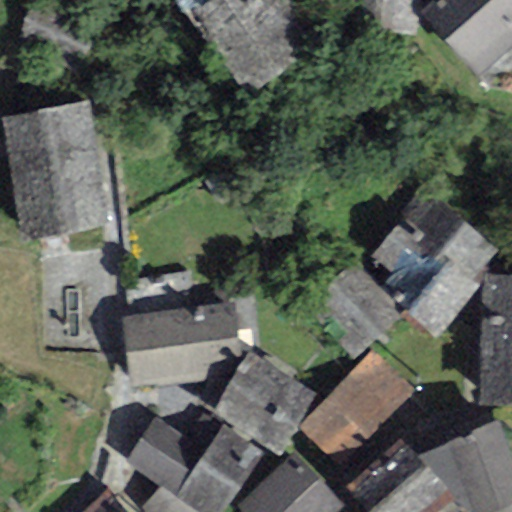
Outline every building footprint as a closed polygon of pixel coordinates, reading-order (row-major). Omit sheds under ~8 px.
[(97,10),(72,0),(36,0),(19,39),(73,63),(97,10)] [(201,0),(255,71),(319,23),(302,0),(201,0)] [(511,0),(442,0),(485,44),(511,18),(511,0)] [(88,97),(14,108),(31,217),(105,206),(88,97)] [(379,257),(440,314),(497,253),(437,196),(379,257)] [(402,308),(351,250),(301,293),(352,352),(402,308)] [(134,308),(143,371),(237,358),(229,295),(134,308)] [(380,345),(314,415),(350,449),(416,379),(380,345)] [(261,350),(228,397),(283,436),(316,388),(261,350)] [(164,409),(135,453),(218,507),(257,449),(222,426),(212,441),(164,409)] [(467,433),(490,507),(511,500),(511,458),(501,423),(467,433)] [(299,444),(247,492),(265,511),(317,511),(318,511),(301,493),(324,472),(299,444)] [(430,455),(369,507),(373,511),(423,511),(456,485),(430,455)] [(121,511),(112,501),(100,511),(121,511)]
